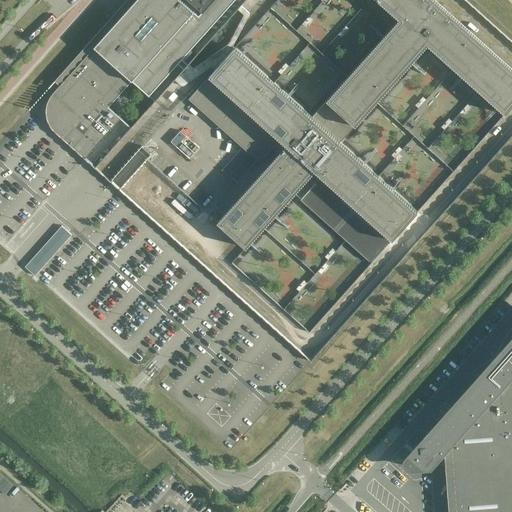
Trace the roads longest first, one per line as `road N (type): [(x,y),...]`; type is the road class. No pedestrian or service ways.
road 1 (unknown): [(511,110),(305,338),(253,300),(128,180)]
road 2 (unclassified): [(278,450),(511,191)]
road 3 (unclassified): [(232,485),(0,287)]
road 4 (unknown): [(92,174),(241,0)]
